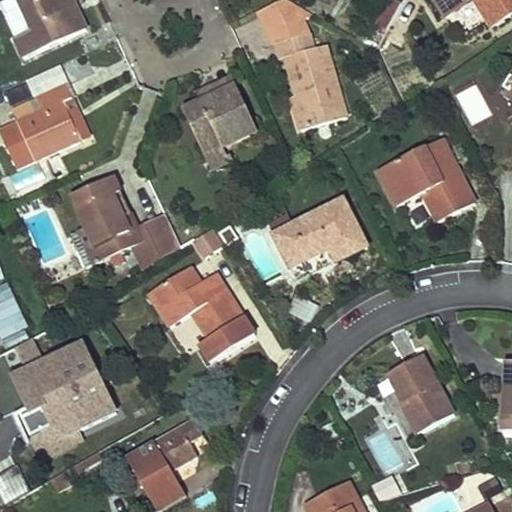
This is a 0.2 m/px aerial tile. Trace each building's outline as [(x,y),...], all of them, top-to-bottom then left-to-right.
[(4,0),(5,0),(18,0),(34,33),(17,41),(25,61),(87,32),(79,14),(74,16),(71,9),(76,7),(72,0),(4,0)] [(391,0),(388,0),(373,28),(383,34),(400,4),(391,0)] [(511,0),(434,0),(447,21),(467,8),(465,6),(473,1),(492,31),(511,18),(511,0)] [(285,2),(259,13),(268,33),(273,31),(304,23),(307,22),(309,15),(285,2)] [(400,37),(416,11),(404,4),(388,30),(400,37)] [(304,23),(273,31),(277,46),(311,37),(307,22),(304,23)] [(311,37),(277,46),(281,62),(287,61),(297,99),(303,97),(305,104),(299,106),(307,134),(347,123),(328,49),(315,52),(311,37)] [(511,77),(509,76),(498,96),(511,104),(511,77)] [(234,81),(198,96),(203,105),(237,90),(234,81)] [(19,125),(2,134),(20,174),(82,145),(81,143),(89,139),(64,86),(36,99),(37,102),(14,113),(19,125)] [(203,105),(185,113),(206,159),(224,151),(258,136),(237,90),(203,105)] [(297,99),(290,101),(300,135),(307,134),(299,106),(305,104),(303,97),(297,99)] [(443,144),(426,152),(439,175),(455,166),(443,144)] [(224,151),(206,159),(213,173),(234,164),(231,158),(228,160),(224,151)] [(426,152),(381,175),(399,211),(425,198),(440,225),(477,205),(455,166),(439,175),(426,152)] [(107,184),(73,199),(87,231),(80,234),(81,235),(74,238),(88,269),(98,264),(100,265),(144,245),(137,231),(129,235),(114,198),(107,184)] [(122,195),(114,198),(129,235),(137,231),(122,195)] [(346,204),(276,239),(292,270),(318,257),(325,271),(368,249),(346,204)] [(318,257),(292,270),(298,285),(325,271),(318,257)] [(193,272),(150,298),(172,332),(194,317),(211,343),(245,321),(222,285),(208,295),(203,287),(193,272)] [(217,277),(203,287),(208,295),(222,285),(217,277)] [(0,341),(2,348),(29,339),(9,283),(0,285),(0,341)] [(286,314),(310,327),(321,308),(297,294),(286,314)] [(15,371),(42,356),(32,339),(6,353),(15,371)] [(84,348),(29,374),(61,440),(115,415),(84,348)] [(423,359),(388,378),(405,408),(403,410),(418,438),(456,418),(423,359)] [(388,378),(378,384),(394,415),(403,410),(405,408),(388,378)] [(196,424),(129,462),(157,511),(167,511),(188,500),(173,474),(199,459),(192,447),(205,439),(196,424)] [(0,473),(0,498),(5,507),(32,493),(17,465),(0,473)] [(362,511),(349,486),(308,507),(311,511),(362,511)]
